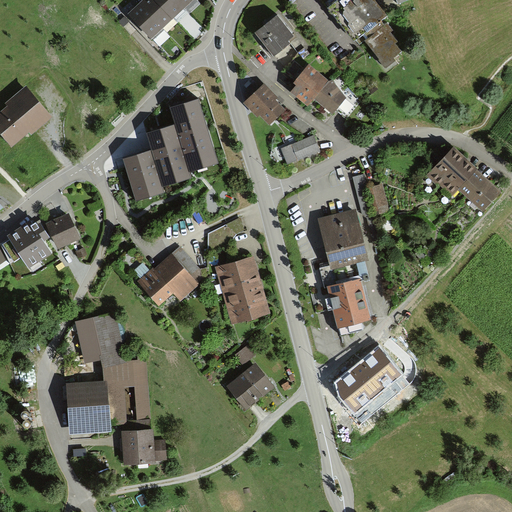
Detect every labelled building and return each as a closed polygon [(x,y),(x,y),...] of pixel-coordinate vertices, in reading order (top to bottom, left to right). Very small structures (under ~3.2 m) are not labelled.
[(195,0),(194,0),(144,0),(137,7),(128,15),(152,41),(195,0)] [(338,0),(327,10),(353,43),(357,40),(359,43),(363,40),(379,60),(378,61),(385,69),(394,62),(391,59),(400,52),(394,44),(396,42),(390,34),(392,31),(386,24),(384,26),(382,23),(388,18),(373,0),(338,0)] [(130,23),(126,17),(119,22),(124,28),(130,23)] [(294,39),(278,18),(271,23),(255,36),(274,60),(291,47),(289,43),(294,39)] [(314,102),(329,84),(309,68),(304,75),(294,88),(296,89),(291,96),(308,110),(314,102)] [(329,84),(314,102),(333,118),(347,100),(331,82),(329,84)] [(277,98),(264,85),(246,102),(257,115),(260,112),(270,124),(283,112),(273,101),(277,98)] [(25,89),(5,106),(8,109),(0,115),(0,134),(12,149),(29,135),(31,137),(51,119),(25,89)] [(144,137),(149,152),(121,161),(136,207),(167,198),(165,192),(195,182),(193,179),(223,169),(201,99),(168,110),(173,127),(144,137)] [(320,152),(313,137),(282,150),(288,165),(320,152)] [(488,180),(453,149),(429,176),(452,197),(457,191),(483,214),(502,192),(488,180)] [(365,175),(353,178),(364,216),(369,219),(375,246),(383,245),(375,215),(369,189),(365,175)] [(383,185),(369,189),(375,215),(390,211),(383,185)] [(221,201),(207,208),(213,218),(226,211),(221,201)] [(370,264),(356,212),(317,222),(329,267),(319,270),(324,290),(328,289),(360,280),(369,278),(366,265),(370,264)] [(74,224),(70,213),(48,223),(59,247),(81,238),(74,224)] [(36,226),(32,220),(9,236),(11,239),(4,244),(15,261),(23,256),(30,267),(53,252),(44,239),(49,236),(41,223),(36,226)] [(206,276),(180,247),(139,284),(159,307),(173,294),(180,302),(199,285),(198,284),(206,276)] [(262,287),(253,257),(215,268),(232,326),(270,315),(262,287)] [(372,323),(360,280),(328,289),(332,303),(339,331),(372,323)] [(127,358),(116,309),(75,318),(84,359),(101,355),(104,377),(67,379),(69,432),(112,429),(112,422),(121,422),(124,461),(166,459),(166,438),(155,438),(154,425),(152,425),(146,352),(138,352),(138,358),(127,358)] [(248,346),(235,356),(243,366),(256,356),(248,346)] [(393,347),(382,356),(394,371),(405,362),(393,347)] [(392,377),(374,355),(364,363),(350,375),(368,396),(370,394),(392,377)] [(413,361),(406,368),(417,379),(424,371),(413,361)] [(246,412),(274,389),(255,366),(228,389),(246,412)] [(366,415),(379,404),(370,394),(368,396),(358,405),(366,415)] [(86,448),(73,449),(74,457),(87,456),(86,448)] [(189,511),(186,498),(172,502),(175,511),(189,511)]
